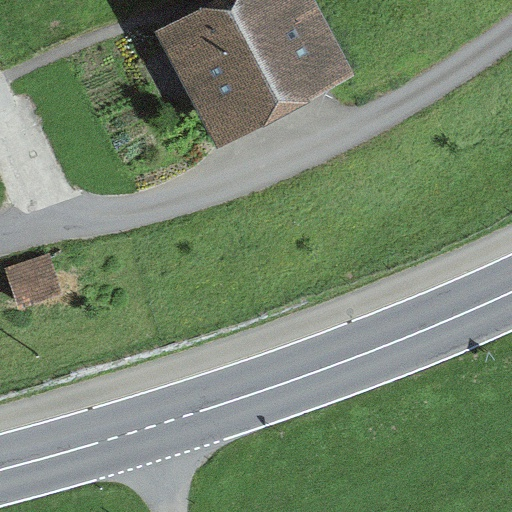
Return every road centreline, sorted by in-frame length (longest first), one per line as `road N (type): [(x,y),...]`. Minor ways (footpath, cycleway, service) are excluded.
road 1 (primary): [(511,291),(153,427)]
road 2 (primary): [(153,427),(0,469)]
